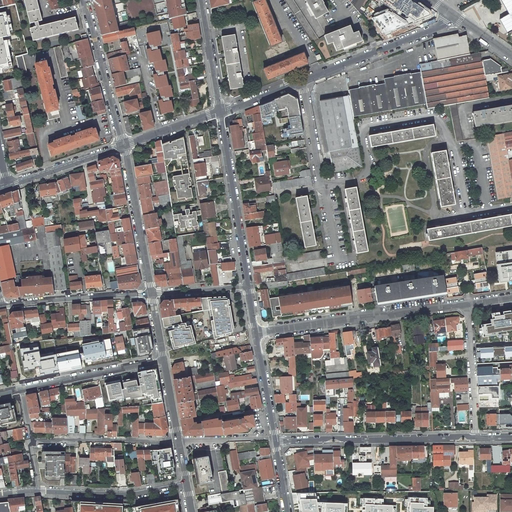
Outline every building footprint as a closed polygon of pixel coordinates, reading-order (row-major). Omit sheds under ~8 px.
[(23,0),(30,24),(34,22),(36,26),(33,27),(33,28),(30,28),(33,41),(78,29),(75,17),(64,20),(64,19),(61,20),(61,21),(39,26),(38,22),(42,20),(36,0),(23,0)] [(47,0),(51,11),(59,9),(56,0),(47,0)] [(119,31),(110,0),(94,0),(92,1),(101,36),(117,32),(119,31)] [(129,19),(155,15),(152,0),(127,0),(126,0),(129,19)] [(183,16),(186,15),(183,0),(165,0),(169,19),(171,19),(172,18),(183,16)] [(228,0),(209,0),(209,1),(212,0),(213,8),(229,4),(228,0)] [(259,0),(253,3),(271,46),(282,42),(278,33),(277,30),(269,10),(268,7),(264,0),(259,0)] [(293,0),(284,0),(312,42),(318,38),(293,0)] [(304,0),(316,19),(317,18),(325,33),(331,30),(323,15),(328,12),(323,4),(324,4),(322,0),(321,1),(321,0),(304,0)] [(364,0),(351,0),(350,2),(357,11),(361,6),(364,0)] [(380,0),(380,1),(390,8),(374,14),(375,17),(371,18),(386,36),(431,18),(432,11),(416,0),(380,0)] [(511,26),(473,5),(466,15),(500,37),(511,30),(511,26)] [(366,9),(361,6),(357,11),(362,16),(366,9)] [(6,7),(0,8),(0,67),(13,66),(8,37),(11,31),(6,7)] [(185,27),(183,18),(183,16),(172,18),(174,29),(185,27)] [(198,24),(187,26),(188,29),(184,30),(184,33),(185,33),(186,32),(199,30),(198,24)] [(354,25),(328,35),(331,44),(337,42),(340,51),(366,41),(362,31),(357,33),(354,25)] [(119,31),(117,32),(119,38),(123,37),(136,34),(134,28),(119,31)] [(200,39),(199,30),(186,32),(187,34),(188,41),(200,39)] [(146,34),(149,45),(146,46),(150,63),(153,63),(155,71),(152,71),(156,89),(158,88),(160,96),(157,97),(161,114),(174,111),(171,100),(169,101),(168,97),(173,96),(171,90),(169,90),(168,86),(167,86),(165,82),(167,81),(166,75),(164,75),(163,72),(168,71),(166,64),(164,65),(163,60),(162,60),(160,61),(159,56),(161,56),(159,49),(158,50),(157,46),(161,45),(160,42),(162,42),(160,34),(158,35),(157,31),(146,34)] [(117,32),(101,36),(103,42),(117,38),(119,38),(117,32)] [(170,36),(171,43),(179,42),(178,37),(179,37),(180,36),(185,35),(185,34),(185,33),(184,33),(175,34),(170,35),(170,36)] [(437,61),(470,54),(466,35),(458,37),(458,34),(433,39),(437,61)] [(235,35),(221,37),(230,90),(243,87),(242,77),(243,77),(242,73),(241,73),(238,52),(239,52),(238,48),(237,49),(235,35)] [(81,58),(91,56),(87,39),(82,40),(76,42),(81,58)] [(128,51),(129,51),(126,42),(120,43),(121,45),(122,50),(122,53),(128,51)] [(171,45),(173,52),(181,50),(181,49),(180,49),(179,47),(179,42),(171,43),(171,45)] [(67,44),(61,46),(65,62),(72,60),(71,55),(70,55),(67,44)] [(66,69),(65,62),(61,46),(53,48),(61,78),(68,76),(67,72),(66,69)] [(122,53),(122,50),(106,55),(108,59),(129,54),(128,51),(122,53)] [(181,50),(173,52),(174,61),(180,60),(182,59),(182,57),(183,57),(183,54),(181,54),(181,52),(182,52),(181,50)] [(304,53),(263,69),(267,80),(276,76),(276,77),(279,76),(279,75),(296,69),(299,68),(299,67),(308,64),(304,53)] [(437,61),(419,64),(420,72),(426,104),(427,109),(449,105),(456,104),(489,98),(486,81),(485,76),(508,72),(507,68),(501,70),(501,67),(490,59),(480,61),(478,53),(470,54),(437,61)] [(91,66),(94,66),(91,56),(81,58),(84,68),(91,66)] [(40,63),(35,64),(49,120),(60,117),(57,107),(56,103),(58,102),(56,94),(54,95),(53,91),(52,84),(51,80),(52,80),(50,72),(49,73),(48,69),(46,61),(41,63),(41,61),(40,62),(40,63)] [(84,68),(81,69),(84,78),(93,76),(91,66),(84,68)] [(141,74),(140,68),(126,71),(128,78),(141,74)] [(184,78),(182,68),(176,69),(179,84),(195,80),(194,76),(184,78)] [(125,84),(123,72),(111,74),(114,86),(125,84)] [(359,88),(349,90),(353,117),(426,104),(420,72),(411,74),(410,73),(394,76),(394,77),(384,79),(385,84),(375,85),(375,84),(359,87),(359,88)] [(508,72),(485,76),(486,81),(498,79),(499,82),(500,89),(500,90),(511,88),(511,80),(511,79),(511,74),(508,75),(508,72)] [(84,78),(82,79),(85,91),(89,90),(97,88),(99,87),(98,83),(96,84),(93,76),(84,78)] [(20,78),(5,80),(7,91),(17,89),(23,88),(20,78)] [(195,80),(179,84),(181,93),(188,92),(188,91),(191,90),(192,96),(189,97),(191,107),(197,106),(199,103),(195,80)] [(138,84),(115,89),(116,95),(130,91),(131,95),(140,93),(138,84)] [(92,102),(103,100),(99,87),(97,88),(89,90),(92,102)] [(23,88),(17,89),(18,92),(24,115),(29,114),(23,88)] [(74,98),(79,96),(76,88),(71,90),(74,98)] [(14,93),(18,92),(17,89),(7,91),(8,99),(15,97),(14,93)] [(288,95),(274,100),(277,107),(278,110),(281,110),(283,109),(287,108),(289,117),(300,116),(297,99),(288,95)] [(320,101),(333,172),(362,167),(349,95),(320,101)] [(136,99),(124,102),(127,113),(139,110),(139,109),(143,108),(142,102),(137,103),(136,99)] [(92,102),(94,112),(97,111),(105,109),(103,100),(92,102)] [(274,100),(259,106),(260,111),(277,107),(274,100)] [(3,108),(6,107),(8,118),(14,117),(12,104),(2,106),(3,108)] [(456,104),(449,105),(456,141),(463,140),(456,104)] [(475,125),(511,118),(511,104),(473,112),(473,113),(472,113),(472,115),(473,115),(475,125)] [(245,112),(246,116),(254,115),(261,113),(260,111),(259,106),(245,112)] [(144,130),(154,127),(150,111),(148,112),(139,114),(144,130)] [(26,132),(27,134),(34,133),(29,114),(24,115),(28,131),(26,131),(26,132)] [(20,123),(19,116),(14,117),(8,118),(9,125),(12,124),(12,126),(14,125),(14,124),(15,124),(20,123)] [(132,134),(128,117),(122,118),(126,132),(132,134)] [(511,120),(511,118),(475,125),(476,127),(511,120)] [(234,149),(243,147),(241,130),(243,129),(242,120),(234,121),(234,126),(230,126),(234,149)] [(262,121),(255,122),(256,129),(257,133),(264,132),(262,121)] [(381,134),(372,136),(374,147),(438,136),(436,125),(427,126),(424,126),(424,127),(406,130),(406,129),(402,130),(385,134),(385,133),(381,134)] [(21,134),(20,128),(2,132),(4,139),(7,138),(15,136),(21,135),(21,134)] [(80,134),(76,135),(70,137),(66,138),(66,137),(58,140),(59,141),(55,142),(48,145),(52,156),(99,140),(95,129),(92,130),(88,131),(88,130),(80,132),(80,134)] [(511,131),(487,137),(494,175),(498,200),(511,197),(511,160),(509,161),(507,149),(511,148),(511,131)] [(257,133),(254,133),(255,141),(265,139),(264,132),(257,133)] [(37,148),(34,133),(27,134),(30,149),(37,148)] [(297,134),(285,136),(286,141),(286,143),(290,142),(292,142),(304,140),(303,136),(297,137),(297,134)] [(15,140),(15,136),(7,138),(10,153),(20,151),(17,140),(15,140)] [(192,160),(197,159),(196,153),(195,151),(194,140),(193,138),(193,136),(189,136),(192,160)] [(183,137),(161,146),(163,156),(163,160),(171,158),(171,160),(179,159),(180,163),(187,162),(183,137)] [(254,141),(248,142),(249,148),(249,149),(266,146),(265,139),(255,141),(254,141)] [(163,160),(163,156),(161,146),(161,141),(155,142),(157,158),(147,160),(148,162),(145,162),(145,165),(150,164),(157,163),(164,162),(163,160)] [(266,146),(267,150),(268,158),(274,157),(272,145),(266,146)] [(267,150),(266,146),(249,149),(250,158),(252,158),(253,161),(253,163),(263,161),(263,156),(261,156),(260,151),(267,150)] [(31,155),(29,149),(20,151),(10,153),(9,154),(11,159),(31,155)] [(445,151),(431,153),(441,207),(455,204),(453,192),(453,189),(452,189),(448,166),(449,166),(448,162),(445,151)] [(121,176),(118,160),(113,157),(98,162),(99,171),(110,169),(111,177),(111,178),(121,176)] [(195,177),(206,175),(203,158),(200,159),(197,159),(192,160),(195,177)] [(33,166),(32,160),(15,165),(17,171),(33,166)] [(288,169),(287,161),(274,163),(276,176),(289,174),(288,169)] [(161,173),(165,172),(164,163),(164,162),(157,163),(158,174),(161,173)] [(152,175),(150,164),(145,165),(135,167),(137,178),(149,176),(152,175)] [(95,171),(97,171),(95,165),(94,165),(92,166),(87,168),(89,181),(95,180),(94,179),(93,174),(95,173),(95,171)] [(84,177),(83,173),(80,173),(69,175),(72,191),(74,191),(74,185),(81,184),(80,177),(84,177)] [(189,174),(172,177),(173,181),(175,180),(175,186),(174,186),(175,190),(176,190),(177,199),(185,198),(185,200),(192,198),(191,188),(188,188),(188,186),(191,186),(189,174)] [(124,193),(121,176),(111,178),(114,194),(124,193)] [(150,183),(149,176),(137,178),(138,185),(149,183),(149,184),(150,183)] [(271,179),(271,176),(264,177),(255,178),(257,191),(270,189),(270,187),(269,183),(269,179),(271,179)] [(287,180),(272,183),(273,190),(312,184),(311,176),(301,178),(293,179),(287,180)] [(61,191),(71,188),(67,178),(62,180),(58,181),(58,183),(56,184),(57,193),(61,191)] [(109,186),(108,178),(107,178),(101,179),(98,180),(96,180),(95,180),(89,181),(91,189),(93,189),(104,187),(109,186)] [(167,180),(163,181),(154,183),(155,188),(158,188),(160,196),(169,194),(167,180)] [(199,199),(206,198),(204,185),(208,184),(207,180),(196,182),(199,199)] [(40,196),(49,195),(48,184),(38,185),(40,196)] [(102,196),(105,196),(104,187),(93,189),(94,193),(94,194),(91,194),(93,203),(103,201),(102,196)] [(150,198),(151,197),(149,187),(139,189),(141,199),(150,198)] [(356,187),(345,189),(347,199),(346,199),(347,202),(350,220),(350,223),(351,223),(354,241),(354,244),(355,244),(357,253),(368,251),(356,187)] [(18,202),(21,201),(19,190),(12,192),(14,204),(16,214),(17,217),(24,215),(23,211),(18,212),(17,208),(19,208),(18,202)] [(14,204),(12,192),(0,196),(0,202),(2,207),(9,205),(11,216),(16,214),(14,204)] [(116,205),(126,203),(124,193),(114,194),(113,194),(114,199),(116,205)] [(170,201),(169,194),(160,196),(158,196),(159,203),(170,201)] [(310,208),(309,208),(307,196),(302,197),(302,196),(300,196),(301,197),(296,198),(305,247),(316,245),(314,233),(314,229),(313,229),(310,212),(310,208)] [(81,202),(82,202),(81,198),(78,198),(73,199),(74,208),(80,207),(79,204),(79,202),(81,202)] [(142,207),(152,205),(150,198),(141,199),(142,207)] [(211,202),(200,204),(200,207),(202,219),(214,217),(212,205),(211,202)] [(248,204),(243,204),(244,214),(256,212),(255,204),(248,205),(248,204)] [(106,209),(105,209),(87,212),(87,210),(80,211),(81,217),(97,215),(98,222),(107,220),(106,209)] [(117,214),(112,215),(111,209),(106,209),(107,220),(107,222),(113,221),(118,220),(117,214)] [(173,224),(174,224),(173,220),(173,216),(172,212),(172,210),(165,212),(167,225),(173,224)] [(181,214),(173,216),(173,220),(178,219),(179,223),(180,223),(180,226),(180,229),(186,228),(185,222),(191,221),(192,227),(198,226),(197,223),(196,221),(197,220),(196,216),(201,215),(201,211),(192,213),(190,213),(189,210),(185,210),(186,214),(181,214)] [(44,220),(44,217),(42,218),(33,219),(32,217),(32,211),(30,211),(30,214),(31,214),(33,227),(44,225),(45,225),(44,220)] [(256,212),(244,214),(245,220),(258,218),(258,219),(264,217),(263,211),(256,212)] [(429,240),(511,225),(511,214),(501,216),(498,216),(498,217),(481,220),(480,219),(477,220),(460,223),(457,223),(457,224),(439,227),(439,226),(436,227),(436,228),(427,229),(428,233),(426,234),(426,236),(428,236),(429,240)] [(20,230),(26,229),(24,215),(17,217),(18,221),(18,223),(18,224),(20,230)] [(146,229),(159,227),(158,224),(157,220),(157,216),(144,219),(146,229)] [(124,232),(131,230),(129,218),(122,219),(124,232)] [(95,227),(93,221),(78,223),(80,230),(95,227)] [(215,227),(212,228),(212,222),(208,223),(203,224),(205,238),(214,237),(216,236),(215,227)] [(20,230),(18,224),(8,226),(9,232),(20,230)] [(65,284),(60,246),(56,246),(54,232),(53,232),(53,231),(62,230),(62,228),(61,225),(61,224),(51,226),(45,227),(52,278),(54,291),(66,290),(65,284)] [(8,226),(7,225),(0,226),(0,234),(9,232),(8,226)] [(257,226),(246,228),(250,247),(260,246),(259,244),(259,239),(257,226)] [(12,259),(18,257),(15,244),(36,240),(33,227),(26,229),(20,230),(9,232),(0,234),(0,275),(4,293),(5,294),(6,293),(8,295),(8,296),(9,297),(20,296),(18,287),(22,286),(21,281),(21,279),(21,278),(20,278),(20,275),(15,275),(12,259)] [(161,234),(160,234),(159,227),(146,229),(149,243),(159,241),(161,241),(160,235),(161,235),(161,234)] [(106,242),(111,241),(110,234),(109,230),(102,231),(104,242),(104,244),(106,244),(106,242)] [(133,243),(131,230),(124,232),(115,233),(110,234),(111,241),(112,246),(117,246),(122,245),(133,243)] [(104,244),(104,242),(102,231),(95,232),(97,243),(103,243),(103,244),(104,244)] [(270,235),(265,236),(266,245),(271,244),(281,242),(280,233),(270,235)] [(90,245),(86,245),(84,234),(78,235),(79,237),(80,249),(90,247),(90,245)] [(190,261),(186,261),(182,236),(175,237),(176,238),(178,251),(180,267),(183,284),(194,283),(192,269),(191,269),(190,261)] [(80,249),(79,237),(63,240),(65,253),(81,250),(80,249)] [(171,252),(178,251),(176,238),(169,240),(171,252)] [(151,256),(162,254),(159,241),(149,243),(151,256)] [(269,264),(284,261),(284,257),(281,242),(271,244),(274,258),(268,259),(269,264)] [(126,257),(135,255),(133,243),(122,245),(125,257),(126,257)] [(97,251),(96,246),(90,247),(80,249),(81,250),(82,262),(87,261),(86,253),(97,251)] [(121,256),(118,256),(117,246),(112,246),(112,250),(113,256),(114,259),(119,258),(121,257),(121,256)] [(482,247),(454,252),(455,260),(456,261),(468,259),(468,256),(481,254),(481,256),(483,255),(482,247)] [(265,249),(254,250),(256,261),(261,260),(267,259),(265,249)] [(216,255),(215,255),(214,250),(207,250),(210,264),(215,264),(217,263),(216,257),(216,255)] [(321,250),(284,257),(284,261),(285,264),(323,258),(321,250)] [(170,269),(180,267),(178,251),(171,252),(162,254),(151,256),(153,270),(165,269),(170,269)] [(195,269),(208,267),(205,251),(193,253),(195,269)] [(137,263),(135,255),(126,257),(127,264),(137,263)] [(511,255),(495,258),(498,276),(511,273),(511,255)] [(261,265),(253,266),(256,284),(261,284),(258,272),(273,269),(274,278),(267,279),(267,283),(268,289),(288,285),(288,282),(286,274),(285,264),(284,261),(269,264),(261,265)] [(234,269),(234,262),(229,262),(222,263),(221,263),(222,269),(222,270),(234,269)] [(213,286),(218,285),(215,264),(210,264),(213,286)] [(141,283),(139,274),(138,266),(137,265),(123,267),(121,268),(120,268),(115,269),(117,281),(110,282),(111,289),(118,289),(137,288),(141,283)] [(160,286),(183,284),(180,267),(170,269),(165,269),(165,275),(154,276),(156,282),(160,286)] [(324,268),(286,274),(288,282),(326,275),(324,268)] [(486,269),(474,272),(474,278),(488,276),(486,269)] [(377,300),(377,304),(446,294),(443,275),(438,276),(438,273),(433,272),(429,271),(428,277),(418,275),(418,279),(415,279),(414,275),(404,275),(405,281),(391,283),(390,277),(389,277),(380,280),(381,285),(374,286),(375,288),(377,300)] [(102,286),(100,275),(85,277),(86,288),(102,286)] [(25,279),(21,279),(21,281),(22,286),(18,287),(20,296),(45,294),(45,292),(48,292),(49,294),(54,294),(54,291),(52,278),(45,278),(45,277),(43,276),(28,277),(26,277),(25,278),(25,279)] [(70,283),(70,289),(81,288),(81,282),(77,282),(77,281),(75,281),(75,282),(74,283),(73,276),(69,277),(70,283)] [(488,279),(475,281),(477,289),(489,287),(490,287),(488,279)] [(459,284),(447,286),(448,293),(460,291),(459,284)] [(349,286),(290,296),(293,312),(293,314),(309,311),(309,309),(324,307),(325,309),(340,306),(340,305),(346,303),(347,305),(352,304),(349,286)] [(377,300),(375,288),(365,289),(363,290),(357,290),(359,303),(365,302),(367,302),(377,300)] [(266,307),(271,306),(270,301),(268,289),(261,289),(263,300),(265,300),(266,307)] [(211,297),(200,298),(201,305),(202,310),(209,309),(210,316),(212,315),(213,320),(211,320),(214,338),(230,334),(230,333),(232,332),(232,329),(234,329),(230,306),(227,306),(227,304),(229,304),(228,299),(227,300),(227,298),(225,298),(225,296),(222,297),(222,298),(220,298),(220,297),(218,297),(218,298),(216,298),(216,297),(213,297),(213,298),(211,298),(211,297)] [(279,299),(270,301),(271,306),(273,317),(281,315),(281,314),(293,312),(290,296),(278,297),(279,299)] [(201,305),(200,298),(173,300),(174,307),(180,306),(180,307),(184,306),(184,308),(186,308),(186,311),(190,310),(189,308),(191,308),(191,306),(201,305)] [(112,314),(113,314),(112,300),(107,300),(108,311),(108,314),(108,322),(109,333),(114,333),(126,331),(122,309),(121,308),(118,309),(117,309),(118,312),(117,312),(119,323),(120,329),(117,330),(117,331),(116,331),(116,325),(113,325),(112,314)] [(177,307),(174,307),(173,300),(164,301),(160,306),(160,307),(162,318),(175,315),(174,312),(174,310),(176,310),(177,310),(177,307)] [(102,313),(100,301),(92,301),(93,314),(102,313)] [(146,314),(145,305),(141,302),(132,303),(134,316),(146,314)] [(83,314),(87,314),(86,305),(80,306),(80,304),(78,304),(79,314),(79,324),(80,330),(80,336),(91,335),(91,323),(91,320),(87,320),(83,321),(83,314)] [(130,325),(131,325),(127,308),(122,309),(126,331),(131,330),(130,325)] [(481,324),(482,335),(511,329),(511,308),(492,312),(493,322),(481,324)] [(40,322),(39,315),(38,310),(25,311),(26,318),(27,318),(27,320),(31,320),(31,323),(40,322)] [(22,322),(25,322),(23,311),(13,312),(9,317),(12,330),(15,329),(18,329),(23,327),(22,322)] [(63,326),(66,326),(64,313),(60,313),(58,314),(58,315),(56,315),(55,314),(51,315),(52,328),(63,326)] [(52,323),(48,324),(47,320),(45,321),(44,315),(39,315),(40,322),(41,328),(42,333),(46,333),(53,332),(52,323)] [(180,315),(162,318),(164,327),(176,325),(176,327),(174,328),(175,330),(168,331),(173,349),(195,344),(190,324),(186,325),(185,321),(182,322),(180,315)] [(458,323),(458,317),(445,318),(445,320),(446,332),(458,330),(457,323),(458,323)] [(149,327),(147,319),(136,321),(138,329),(149,327)] [(446,332),(445,320),(434,321),(435,333),(446,332)] [(2,343),(3,346),(12,344),(9,324),(6,324),(9,342),(2,343)] [(394,335),(400,335),(399,325),(391,326),(393,343),(397,343),(396,340),(395,340),(394,335)] [(412,344),(423,342),(421,325),(410,327),(412,344)] [(14,339),(27,336),(26,327),(23,327),(18,329),(19,332),(16,333),(13,333),(14,339)] [(152,344),(149,327),(138,329),(133,330),(137,353),(141,352),(141,354),(144,353),(144,354),(149,353),(148,351),(150,351),(150,350),(149,345),(152,344)] [(391,336),(390,327),(375,330),(377,341),(382,340),(381,337),(391,336)] [(127,336),(126,331),(114,333),(116,342),(117,350),(125,349),(122,337),(127,336)] [(352,349),(354,349),(352,336),(355,335),(355,331),(343,333),(346,356),(353,355),(352,349)] [(339,352),(335,352),(334,333),(329,333),(329,335),(330,348),(330,359),(339,358),(339,352)] [(304,336),(304,344),(303,344),(303,343),(302,343),(294,343),(294,354),(311,352),(310,338),(310,335),(304,336)] [(322,349),(330,348),(329,335),(321,336),(321,337),(310,338),(311,352),(311,353),(311,354),(322,354),(322,349)] [(294,343),(293,337),(284,339),(285,357),(289,357),(295,356),(294,354),(294,343)] [(99,341),(82,344),(86,363),(108,358),(107,356),(113,355),(110,339),(102,340),(103,342),(99,343),(99,341)] [(464,350),(463,340),(448,341),(448,346),(448,350),(464,350)] [(30,363),(29,342),(21,343),(23,363),(30,363)] [(481,359),(511,356),(511,342),(480,344),(481,359)] [(13,349),(12,344),(3,346),(0,346),(0,353),(9,352),(9,355),(11,366),(12,366),(13,371),(17,371),(13,349)] [(381,365),(378,348),(370,349),(371,352),(367,353),(369,367),(381,365)] [(56,354),(59,372),(72,370),(71,367),(81,365),(78,349),(56,354)] [(241,360),(252,358),(251,351),(242,353),(240,353),(241,360)] [(436,362),(436,351),(428,351),(429,363),(429,367),(436,366),(437,377),(446,377),(445,373),(445,368),(445,364),(437,365),(437,362),(436,362)] [(236,369),(235,360),(234,361),(232,354),(224,356),(227,371),(236,369)] [(348,363),(347,357),(339,358),(330,359),(330,360),(325,361),(326,366),(348,363)] [(173,379),(185,377),(182,362),(175,364),(172,369),(173,379)] [(511,365),(510,366),(510,367),(510,368),(506,369),(500,369),(500,379),(511,379),(511,375),(511,374),(511,365)] [(20,367),(21,379),(33,378),(32,366),(20,367)] [(189,376),(198,375),(197,367),(188,369),(189,376)] [(498,369),(498,367),(477,368),(478,386),(498,386),(500,386),(500,379),(500,369),(498,369)] [(106,387),(109,401),(130,397),(130,399),(146,396),(146,398),(151,397),(152,404),(163,402),(161,394),(156,369),(137,372),(140,386),(138,386),(136,379),(126,381),(127,382),(123,383),(124,389),(122,390),(120,380),(109,382),(110,386),(106,387)] [(198,394),(193,395),(191,386),(191,385),(190,382),(195,381),(196,383),(215,379),(213,372),(208,373),(198,375),(189,376),(185,377),(173,379),(178,403),(193,400),(217,396),(218,396),(216,388),(197,392),(198,394)] [(251,375),(243,376),(234,378),(234,379),(233,379),(229,380),(228,376),(228,372),(219,374),(220,386),(216,387),(216,388),(218,396),(217,396),(218,402),(226,401),(225,393),(227,393),(226,390),(224,390),(223,386),(229,384),(229,388),(257,383),(256,378),(251,379),(251,375)] [(350,378),(349,372),(326,374),(327,380),(350,378)] [(292,393),(291,376),(289,376),(288,376),(281,376),(282,394),(283,394),(290,393),(292,393)] [(467,377),(453,378),(454,383),(454,393),(468,392),(467,377)] [(353,401),(353,386),(353,378),(350,378),(327,380),(325,381),(326,394),(326,396),(348,394),(348,408),(343,408),(344,432),(354,432),(353,417),(353,407),(353,401)] [(430,379),(431,392),(437,392),(449,392),(449,383),(454,383),(453,378),(430,379)] [(82,390),(84,401),(95,399),(97,409),(104,408),(102,398),(101,394),(100,385),(98,385),(99,386),(82,390)] [(499,403),(498,386),(478,386),(478,394),(490,393),(490,403),(499,403)] [(60,395),(58,388),(48,390),(50,402),(58,400),(57,396),(56,396),(55,395),(58,394),(58,396),(60,395)] [(259,395),(258,388),(255,388),(244,390),(245,396),(246,397),(249,397),(259,395)] [(45,405),(50,403),(50,402),(48,390),(39,392),(41,398),(42,397),(44,405),(44,406),(45,406),(45,405)] [(39,413),(40,413),(36,393),(26,395),(29,408),(29,414),(39,413)] [(284,402),(283,394),(282,394),(274,394),(276,403),(282,403),(284,403),(284,402)] [(251,407),(261,405),(259,395),(249,397),(251,404),(251,406),(251,407)] [(76,403),(74,403),(73,399),(64,400),(65,404),(66,410),(85,410),(85,405),(84,404),(76,404),(76,403)] [(228,411),(239,409),(237,399),(232,400),(226,401),(228,411)] [(336,417),(336,413),(330,413),(330,409),(326,409),(326,408),(331,408),(331,406),(339,406),(339,402),(336,402),(336,399),(326,399),(326,400),(326,410),(326,425),(326,433),(333,433),(332,430),(332,424),(338,424),(337,417),(336,417)] [(195,416),(193,400),(178,403),(181,418),(192,417),(195,416)] [(326,410),(326,400),(313,400),(313,410),(326,410)] [(154,418),(165,416),(163,402),(152,404),(154,418)] [(297,402),(285,402),(286,411),(297,411),(297,409),(297,407),(297,402)] [(0,423),(8,422),(8,425),(17,423),(15,412),(14,413),(13,409),(11,410),(10,403),(0,404),(0,423)] [(468,404),(456,404),(457,417),(454,417),(454,424),(469,423),(468,404)] [(139,406),(138,406),(122,407),(118,407),(118,426),(122,426),(123,412),(139,411),(139,406)] [(416,406),(411,406),(411,412),(411,414),(415,414),(415,426),(422,426),(421,414),(421,408),(416,409),(416,406)] [(297,425),(297,427),(306,426),(306,407),(297,407),(297,409),(305,408),(305,424),(297,425)] [(95,434),(104,434),(105,408),(104,408),(97,409),(90,409),(85,410),(86,414),(86,419),(98,418),(99,419),(99,420),(98,420),(98,429),(95,429),(95,434)] [(305,408),(297,409),(297,411),(296,414),(296,417),(296,425),(297,425),(305,424),(305,408)] [(86,414),(85,410),(66,410),(66,416),(67,416),(67,418),(68,433),(75,433),(74,419),(73,417),(73,416),(79,415),(79,419),(86,419),(86,414)] [(252,414),(251,410),(243,411),(244,416),(225,420),(225,422),(247,418),(246,415),(252,414)] [(375,422),(375,412),(367,412),(366,412),(366,422),(375,422)] [(395,425),(395,412),(375,412),(375,422),(388,421),(388,425),(395,425)] [(411,414),(411,412),(401,412),(402,421),(411,421),(411,414)] [(246,415),(247,418),(225,422),(223,422),(222,421),(224,434),(224,433),(227,433),(227,434),(232,433),(232,432),(242,430),(242,431),(247,430),(247,427),(250,426),(254,426),(252,414),(246,415)] [(487,425),(499,425),(499,416),(499,414),(487,414),(487,425)] [(313,425),(322,425),(322,415),(313,415),(313,423),(313,425)] [(164,435),(168,430),(165,416),(154,418),(155,423),(144,423),(144,424),(138,424),(138,434),(164,435)] [(196,424),(196,423),(195,423),(193,423),(192,417),(181,418),(184,435),(204,435),(201,423),(196,424)] [(296,425),(296,417),(286,417),(286,426),(286,428),(297,428),(297,427),(297,425),(296,425)] [(53,433),(68,433),(67,418),(52,418),(52,420),(52,421),(52,423),(53,433)] [(222,421),(222,420),(218,421),(217,419),(201,422),(201,423),(204,435),(224,434),(222,421)] [(45,432),(45,423),(31,422),(33,432),(34,432),(45,432)] [(53,433),(52,423),(47,423),(45,423),(45,432),(53,433)] [(25,431),(24,428),(6,431),(7,435),(8,438),(9,437),(9,435),(13,434),(15,440),(24,439),(24,437),(22,437),(21,432),(25,431)] [(20,448),(10,450),(8,443),(2,444),(0,444),(0,452),(2,452),(3,457),(21,454),(20,448)] [(470,445),(459,446),(459,454),(462,454),(470,454),(470,445)] [(381,477),(396,476),(396,460),(396,458),(397,458),(396,446),(390,447),(390,466),(385,466),(381,466),(381,477)] [(400,446),(396,446),(397,458),(396,458),(396,460),(412,460),(412,458),(412,446),(404,446),(404,450),(403,450),(403,449),(400,449),(400,446)] [(412,458),(427,458),(427,446),(412,446),(412,458)] [(433,459),(443,458),(443,446),(433,446),(433,450),(433,454),(433,459)] [(443,446),(443,458),(443,465),(450,465),(450,457),(450,455),(454,454),(454,446),(443,446)] [(344,460),(340,460),(339,447),(333,447),(333,450),(333,466),(344,466),(344,460)] [(105,456),(105,449),(90,448),(90,458),(89,460),(106,460),(105,456)] [(171,471),(175,471),(171,448),(159,450),(150,450),(152,459),(152,462),(152,464),(157,463),(159,476),(172,474),(171,471)] [(262,456),(270,455),(269,448),(260,448),(261,454),(262,456)] [(314,455),(314,448),(305,448),(306,452),(297,454),(299,469),(305,468),(314,467),(314,455)] [(491,459),(491,449),(480,449),(480,459),(489,459),(489,460),(491,460),(491,459)] [(503,466),(491,466),(491,473),(510,472),(510,461),(510,459),(511,458),(511,449),(510,449),(509,451),(502,451),(503,466)] [(143,450),(136,451),(137,458),(139,469),(146,468),(145,463),(144,459),(143,450)] [(152,459),(150,450),(143,450),(144,459),(152,459)] [(322,455),(314,455),(314,467),(314,475),(334,475),(333,466),(333,450),(322,450),(322,455)] [(65,458),(65,457),(65,455),(65,454),(61,454),(61,451),(43,451),(42,452),(42,461),(47,461),(47,470),(45,470),(45,478),(47,480),(60,480),(60,477),(64,477),(65,472),(65,464),(65,458)] [(256,457),(255,451),(237,454),(238,458),(238,460),(256,457)] [(23,461),(21,454),(3,457),(0,457),(0,462),(1,465),(3,465),(9,463),(15,462),(23,461)] [(259,469),(272,467),(270,455),(262,456),(258,456),(256,457),(256,460),(258,461),(258,462),(259,469)] [(207,482),(213,481),(208,456),(194,458),(199,483),(207,482)] [(65,472),(75,472),(75,457),(70,457),(65,457),(65,458),(65,464),(65,472)] [(83,473),(89,474),(89,469),(89,460),(90,458),(80,458),(79,466),(83,466),(83,473)] [(116,474),(125,473),(123,459),(119,460),(114,460),(116,474)] [(17,468),(29,466),(27,460),(23,461),(15,462),(16,469),(17,468)] [(19,486),(17,475),(17,473),(16,469),(15,462),(9,463),(13,486),(19,486)] [(371,463),(352,463),(352,475),(357,474),(357,472),(363,472),(363,474),(372,474),(371,474),(371,467),(371,463)] [(261,480),(274,477),(272,467),(259,469),(261,480)] [(295,470),(296,475),(293,476),(295,489),(308,487),(306,480),(305,480),(304,474),(306,473),(305,468),(299,469),(297,470),(295,470)] [(253,478),(255,478),(254,470),(241,472),(240,472),(243,489),(255,488),(253,478)] [(223,493),(230,492),(226,471),(219,472),(223,493)] [(135,486),(141,485),(139,472),(131,473),(132,481),(135,480),(135,486)] [(148,484),(155,483),(154,475),(154,473),(152,474),(146,474),(148,484)] [(264,501),(262,487),(257,488),(243,490),(246,504),(252,503),(254,502),(264,501)] [(246,504),(243,490),(221,494),(222,498),(226,497),(226,499),(232,498),(234,507),(242,505),(246,504)] [(455,502),(457,502),(457,491),(454,491),(449,491),(444,491),(444,502),(446,502),(446,507),(455,507),(455,502)] [(511,511),(511,492),(501,493),(501,510),(510,510),(510,511),(511,511)] [(315,493),(296,493),(299,511),(346,511),(347,503),(345,503),(323,502),(317,501),(315,493)] [(487,496),(474,496),(474,501),(474,509),(488,509),(496,509),(496,494),(487,494),(487,496)] [(427,498),(408,497),(407,511),(433,511),(433,507),(427,507),(427,498)] [(25,503),(24,498),(8,499),(8,502),(10,511),(18,511),(17,504),(25,503)] [(381,499),(363,498),(361,511),(395,511),(396,506),(381,504),(381,499)] [(137,507),(138,511),(178,511),(177,499),(137,507)] [(73,511),(79,511),(80,501),(71,501),(72,504),(73,509),(73,511)] [(80,501),(79,511),(121,511),(122,507),(122,503),(99,502),(99,506),(96,506),(95,505),(95,502),(80,501)] [(474,509),(474,501),(472,501),(472,511),(488,511),(488,509),(474,509)] [(10,511),(8,502),(0,502),(0,511),(10,511)]
